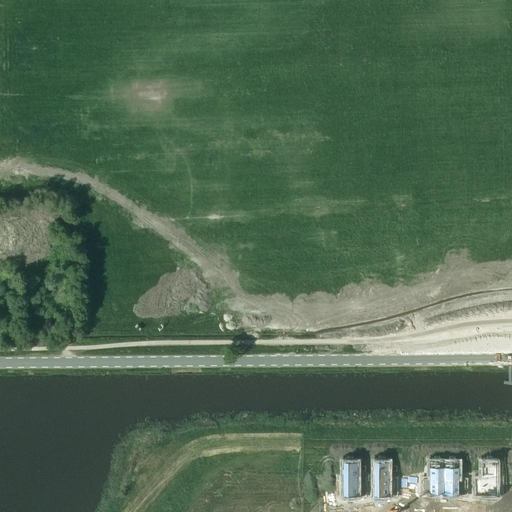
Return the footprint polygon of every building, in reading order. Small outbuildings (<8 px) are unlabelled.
[(342,461),(342,495),(358,495),(358,489),(364,489),(364,484),(358,484),(358,461),(342,461)] [(373,461),(373,495),(389,495),(389,489),(395,489),(395,484),(389,484),(389,461),(373,461)] [(423,484),(423,489),(429,489),(429,493),(444,493),(444,461),(429,461),(429,484),(423,484)] [(444,493),(444,494),(459,494),(459,490),(465,490),(465,485),(459,485),(459,461),(444,461),(444,493)] [(475,484),(475,489),(481,489),(481,495),(497,495),(497,461),(481,461),(481,484),(475,484)] [(234,464),(234,506),(286,506),(286,464),(234,464)]
